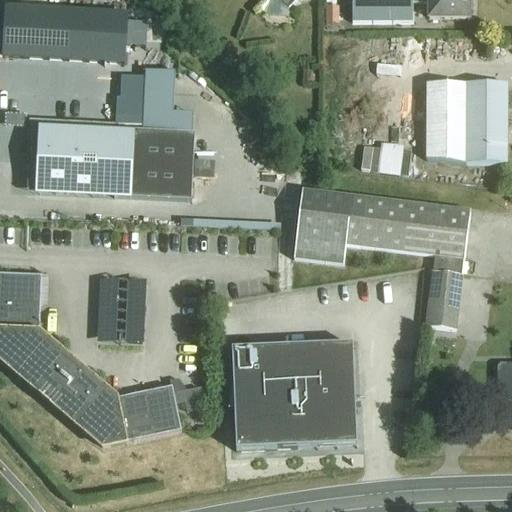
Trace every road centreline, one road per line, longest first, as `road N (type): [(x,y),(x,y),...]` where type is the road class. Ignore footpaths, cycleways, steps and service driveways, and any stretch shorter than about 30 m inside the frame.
road 1 (unknown): [(66,261),(72,325),(90,350),(119,364),(141,364),(157,351),(160,263)]
road 2 (primary): [(301,511),(511,495)]
